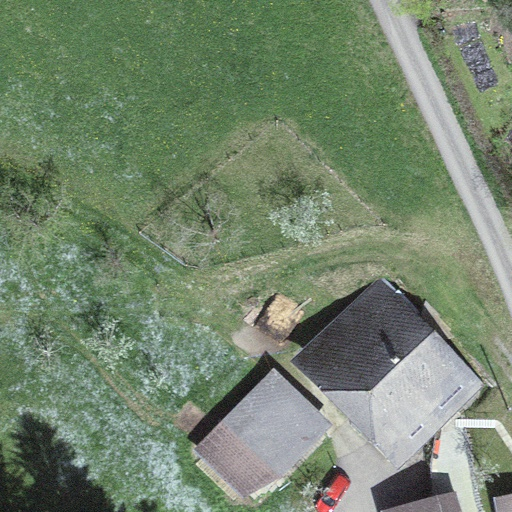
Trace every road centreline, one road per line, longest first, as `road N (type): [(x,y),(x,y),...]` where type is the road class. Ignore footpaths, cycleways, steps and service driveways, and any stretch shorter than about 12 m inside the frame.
road 1 (track): [(511,357),(430,263),(375,247),(222,280),(0,287)]
road 2 (track): [(385,0),(511,283)]
